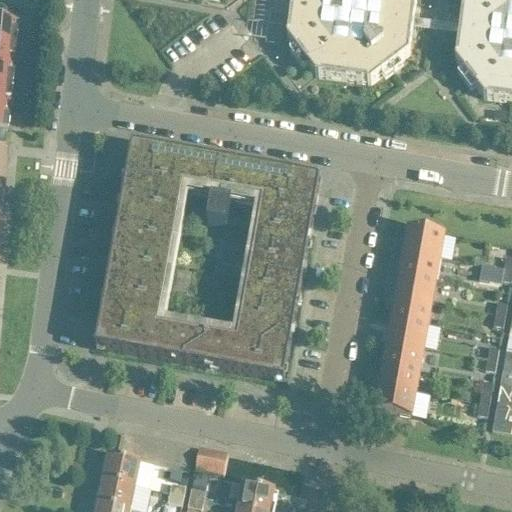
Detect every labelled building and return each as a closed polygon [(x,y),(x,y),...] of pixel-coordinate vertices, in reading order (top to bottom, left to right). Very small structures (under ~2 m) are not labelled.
[(289,30),(288,42),(317,79),(372,87),(410,58),(413,31),(432,33),(441,34),(459,36),(461,27),(415,21),(416,7),(417,3),(414,0),(293,0),(291,14),(289,30)] [(459,36),(456,63),(485,102),(511,105),(511,0),(474,0),(463,9),(463,13),(461,27),(459,36)] [(0,22),(0,45),(14,46),(16,24),(0,22)] [(0,66),(13,68),(14,46),(0,45),(0,66)] [(0,88),(11,90),(13,68),(0,66),(0,88)] [(0,110),(9,111),(11,90),(0,88),(0,110)] [(9,111),(0,110),(0,145),(4,146),(5,133),(7,133),(9,111)] [(242,170),(189,160),(132,150),(103,309),(98,341),(96,352),(219,374),(284,386),(294,330),(321,184),(269,175),(242,170)] [(405,243),(402,256),(441,263),(445,239),(409,233),(407,243),(405,243)] [(402,269),(400,278),(437,285),(441,263),(402,256),(400,268),(402,269)] [(511,287),(511,285),(511,275),(504,274),(502,286),(511,287)] [(396,288),(394,301),(433,307),(437,285),(400,278),(399,288),(396,288)] [(394,313),(392,323),(429,330),(433,307),(394,301),(392,313),(394,313)] [(506,321),(508,309),(498,307),(496,319),(506,321)] [(504,332),(506,321),(496,319),(494,331),(504,332)] [(388,333),(386,346),(425,352),(429,330),(392,323),(390,333),(388,333)] [(385,363),(384,368),(421,375),(425,352),(386,346),(383,363),(385,363)] [(498,365),(500,353),(490,352),(488,364),(498,365)] [(495,377),(498,365),(488,364),(486,375),(495,377)] [(380,378),(378,390),(417,397),(421,375),(384,368),(382,378),(380,378)] [(378,403),(376,414),(413,421),(417,397),(378,390),(376,403),(378,403)] [(511,412),(511,391),(501,390),(497,411),(511,414),(511,412)] [(489,410),(492,398),(482,397),(480,408),(489,410)] [(487,422),(489,410),(480,408),(478,420),(487,422)] [(511,438),(511,436),(511,425),(495,423),(493,435),(511,438)] [(130,465),(135,441),(122,438),(117,462),(130,465)] [(142,467),(147,443),(135,441),(130,465),(141,467),(142,467)] [(154,470),(158,446),(147,443),(142,467),(154,470)] [(166,472),(170,448),(158,446),(154,470),(166,472)] [(177,474),(182,451),(170,448),(166,472),(177,474)] [(190,477),(194,453),(182,451),(177,474),(190,477)] [(225,481),(229,461),(201,455),(197,475),(225,481)] [(130,465),(117,462),(109,460),(109,461),(106,461),(103,476),(107,476),(105,484),(136,491),(141,467),(130,465)] [(120,511),(131,511),(136,491),(105,484),(104,493),(100,492),(97,507),(120,511)] [(185,500),(187,491),(173,488),(171,497),(185,500)] [(275,497),(276,495),(243,488),(238,511),(239,511),(271,511),(272,511),(275,511),(278,497),(275,497)] [(207,495),(192,492),(191,502),(205,505),(207,495)] [(183,510),(185,500),(171,497),(169,507),(183,510)] [(192,511),(203,511),(205,505),(191,502),(189,511),(192,511)]
